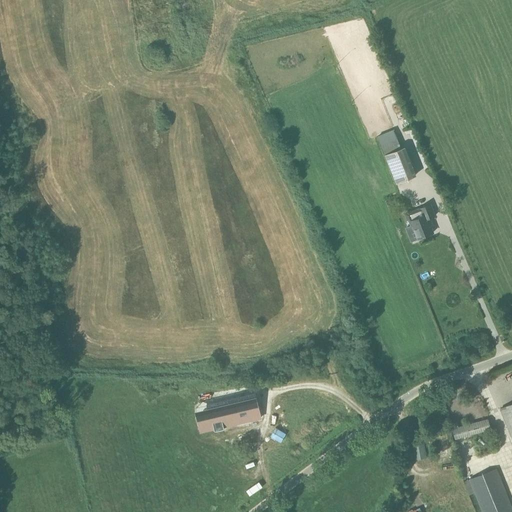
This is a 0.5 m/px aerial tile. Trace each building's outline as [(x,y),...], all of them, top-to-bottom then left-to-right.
[(389,94),(383,96),(386,103),(391,101),(389,94)] [(377,136),(385,157),(402,151),(393,130),(377,136)] [(396,186),(415,178),(405,150),(402,151),(385,157),(384,157),(396,186)] [(418,239),(433,233),(427,220),(435,217),(430,204),(420,208),(408,213),(411,221),(418,239)] [(341,385),(327,388),(333,417),(348,413),(341,385)] [(296,394),(271,401),(283,451),(296,447),(295,442),(307,439),(305,434),(317,432),(309,398),(298,401),(296,394)] [(205,419),(198,420),(201,432),(214,429),(215,431),(217,431),(216,429),(221,427),(222,429),(224,429),(224,427),(260,418),(255,395),(243,398),(244,402),(229,405),(228,401),(206,407),(207,408),(207,410),(203,411),(205,419)] [(439,432),(440,441),(452,440),(450,430),(439,432)] [(262,449),(275,446),(274,441),(261,444),(262,449)] [(414,450),(414,457),(422,458),(423,450),(414,450)] [(511,469),(510,465),(496,471),(511,507),(511,506),(511,469)] [(492,469),(476,474),(480,485),(485,484),(484,482),(495,478),(492,469)] [(417,472),(379,488),(385,502),(423,486),(417,472)] [(441,479),(413,497),(423,511),(448,511),(458,506),(441,479)]
